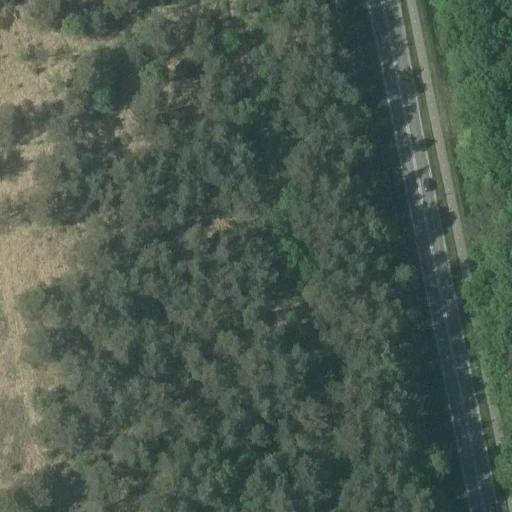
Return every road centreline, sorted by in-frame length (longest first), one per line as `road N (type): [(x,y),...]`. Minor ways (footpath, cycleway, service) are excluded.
road 1 (unknown): [(322,511),(317,392),(286,282),(232,0)]
road 2 (primary): [(483,511),(393,54)]
